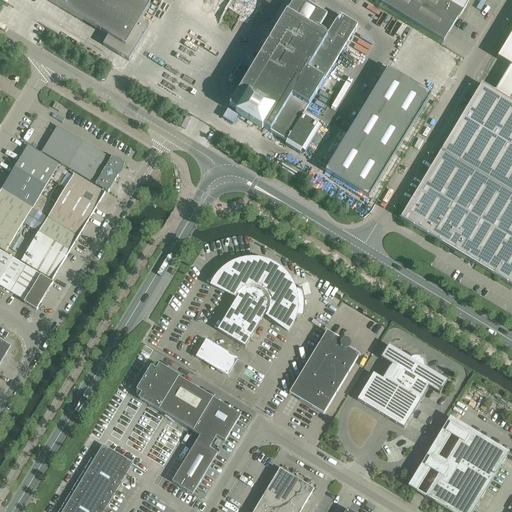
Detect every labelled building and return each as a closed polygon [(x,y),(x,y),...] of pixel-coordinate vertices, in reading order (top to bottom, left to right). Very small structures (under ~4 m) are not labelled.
[(139,0),(46,0),(85,23),(93,28),(108,37),(103,46),(129,61),(144,36),(149,29),(140,24),(150,7),(139,0)] [(357,26),(340,16),(326,38),(317,33),(327,16),(300,0),(294,0),(294,2),(290,8),(275,33),(268,45),(259,59),(239,92),(229,108),(287,143),(285,146),(300,155),(302,152),(305,154),(320,129),(317,127),(319,124),(304,115),(351,37),(357,26)] [(444,42),(460,15),(461,15),(464,10),(446,0),(384,0),(382,4),(444,42)] [(467,6),(466,5),(468,0),(446,0),(464,10),(467,6)] [(226,22),(232,11),(227,8),(221,20),(226,22)] [(192,29),(203,34),(205,30),(193,25),(192,29)] [(206,36),(216,42),(222,33),(211,27),(206,36)] [(441,152),(401,219),(451,249),(464,257),(477,265),(511,286),(511,34),(497,59),(498,59),(511,67),(511,103),(509,102),(511,96),(511,89),(501,82),(494,93),(482,85),(479,89),(442,150),(442,151),(441,152)] [(178,57),(173,69),(199,79),(204,67),(178,57)] [(388,70),(325,173),(369,199),(431,96),(418,88),(409,82),(399,76),(388,70)] [(59,113),(62,107),(56,103),(52,109),(59,113)] [(57,127),(42,153),(94,184),(108,193),(125,166),(110,157),(109,158),(57,127)] [(28,147),(19,161),(50,180),(59,166),(28,147)] [(19,161),(10,176),(41,195),(50,180),(19,161)] [(74,175),(65,190),(96,209),(105,194),(74,175)] [(299,181),(305,184),(308,178),(302,175),(299,181)] [(10,176),(1,191),(32,210),(41,195),(10,176)] [(65,190),(56,204),(88,223),(96,209),(65,190)] [(1,191),(0,192),(0,209),(24,224),(32,210),(1,191)] [(56,204),(47,219),(79,238),(88,223),(56,204)] [(0,209),(0,248),(6,253),(24,224),(0,209)] [(47,219),(39,233),(70,252),(79,238),(47,219)] [(39,233),(30,247),(61,266),(70,252),(39,233)] [(30,247),(21,262),(53,281),(61,266),(30,247)] [(0,251),(0,280),(13,259),(0,251)] [(0,286),(10,293),(26,267),(13,259),(0,280),(0,286)] [(235,297),(236,295),(238,297),(218,331),(245,348),(266,314),(269,315),(267,317),(288,332),(291,327),(294,321),(296,315),(303,317),(304,314),(304,312),(304,310),(305,308),(305,306),(305,304),(305,302),(304,300),(304,298),(304,296),(303,294),(303,291),(302,289),(302,287),(294,290),(292,285),(289,280),(285,275),(280,271),(275,267),(270,264),(264,262),(258,261),(252,261),(246,261),(240,262),(234,265),(228,268),(223,271),(219,275),(215,280),(212,286),(235,297)] [(53,284),(51,283),(26,267),(10,293),(25,302),(24,303),(37,311),(53,284)] [(351,346),(326,332),(327,332),(289,394),(301,401),(324,415),(359,356),(360,357),(360,356),(349,349),(351,346)] [(0,365),(11,347),(0,340),(0,365)] [(206,340),(196,358),(228,377),(238,360),(206,340)] [(440,395),(448,382),(389,346),(381,359),(391,366),(383,380),(373,375),(358,401),(404,429),(429,388),(440,395)] [(136,393),(136,394),(136,395),(136,396),(137,397),(137,398),(138,398),(139,399),(138,399),(140,400),(193,432),(213,399),(179,378),(180,377),(159,365),(159,366),(158,365),(157,365),(156,365),(155,365),(154,365),(153,366),(152,367),(151,367),(136,391),(137,392),(136,393)] [(200,436),(172,483),(192,495),(195,491),(198,487),(218,454),(209,449),(217,437),(225,442),(241,416),(213,399),(193,432),(200,436)] [(450,418),(408,487),(417,492),(425,497),(449,511),(473,511),(509,454),(450,418)] [(224,443),(218,439),(214,445),(221,449),(224,443)] [(103,447),(64,511),(103,511),(132,465),(103,447)] [(280,470),(272,482),(290,492),(297,480),(280,470)] [(290,492),(307,503),(314,490),(297,480),(290,492)] [(272,482),(265,494),(282,504),(290,492),(272,482)] [(282,504),(295,511),(300,511),(307,503),(290,492),(282,504)] [(265,494),(258,506),(267,511),(277,511),(282,504),(265,494)]
